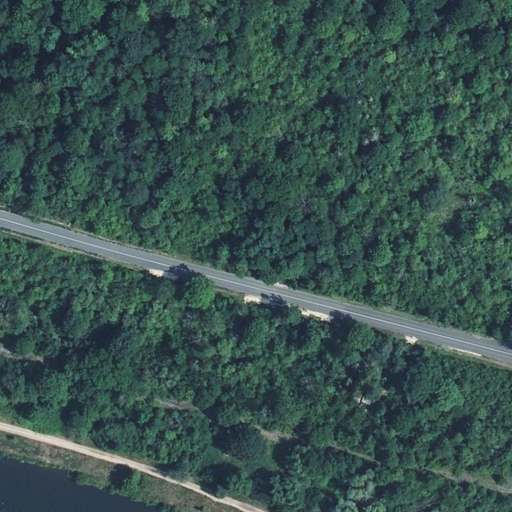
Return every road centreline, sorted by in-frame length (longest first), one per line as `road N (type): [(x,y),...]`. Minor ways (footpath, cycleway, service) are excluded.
road 1 (secondary): [(0,218),(511,354)]
road 2 (track): [(254,511),(155,471),(0,426)]
